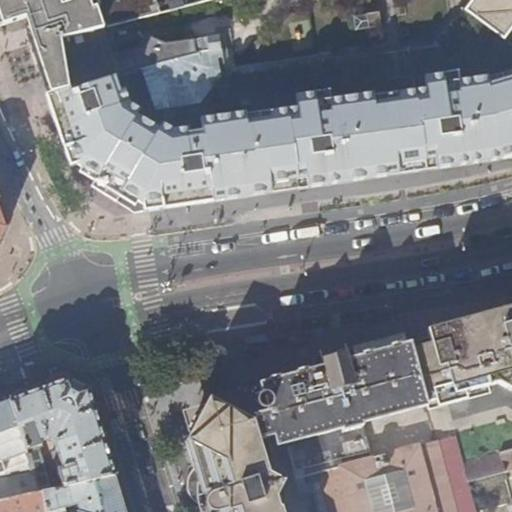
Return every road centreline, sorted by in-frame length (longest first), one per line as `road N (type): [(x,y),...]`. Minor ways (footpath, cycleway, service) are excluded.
road 1 (primary): [(511,212),(146,275),(82,306)]
road 2 (primary): [(82,306),(154,311),(511,245)]
road 3 (tertiary): [(160,511),(130,411),(82,306)]
road 4 (residential): [(0,116),(82,306)]
